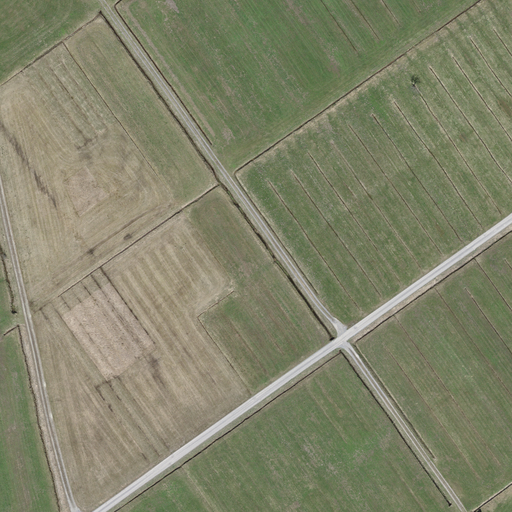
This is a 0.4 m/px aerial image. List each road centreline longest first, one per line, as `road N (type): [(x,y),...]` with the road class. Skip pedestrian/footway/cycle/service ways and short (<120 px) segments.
road 1 (track): [(102,0),(346,338)]
road 2 (track): [(0,187),(74,511)]
road 3 (track): [(342,341),(103,511)]
road 4 (track): [(342,341),(464,511)]
road 5 (track): [(511,221),(342,341)]
